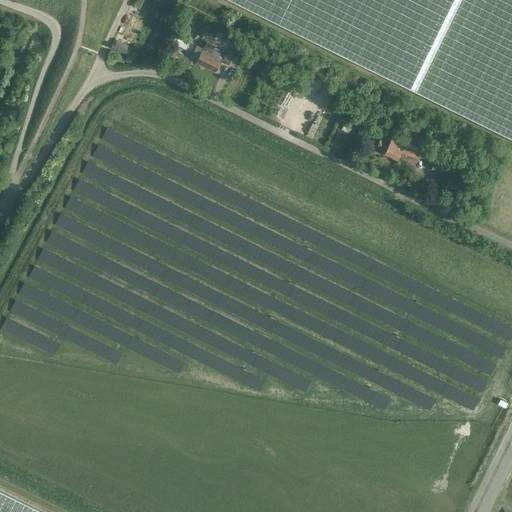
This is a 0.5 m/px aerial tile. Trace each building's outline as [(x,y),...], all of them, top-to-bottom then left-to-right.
[(136,0),(133,5),(139,8),(143,0),(136,0)] [(511,0),(231,0),(511,138),(511,0)] [(130,23),(125,34),(137,39),(141,27),(130,23)] [(186,27),(184,30),(185,33),(188,35),(192,34),(193,31),(186,27)] [(176,32),(175,34),(172,41),(186,48),(189,50),(193,42),(190,41),(191,39),(176,32)] [(128,45),(117,39),(113,47),(124,53),(125,52),(127,47),(128,45)] [(206,41),(205,43),(196,61),(215,70),(221,57),(219,56),(222,51),(214,47),(215,45),(206,41)] [(236,68),(242,55),(227,48),(222,59),(227,61),(225,63),(236,68)] [(254,59),(252,65),(260,68),(262,62),(254,59)] [(352,121),(349,126),(357,130),(359,125),(352,121)] [(415,162),(420,152),(416,150),(416,152),(404,146),(405,142),(391,136),(388,143),(380,139),(377,147),(384,151),(384,152),(397,158),(400,153),(404,155),(404,156),(415,162)] [(436,170),(442,158),(431,153),(425,165),(436,170)] [(462,176),(467,167),(457,162),(453,171),(462,176)] [(46,511),(0,489),(0,511),(46,511)]
